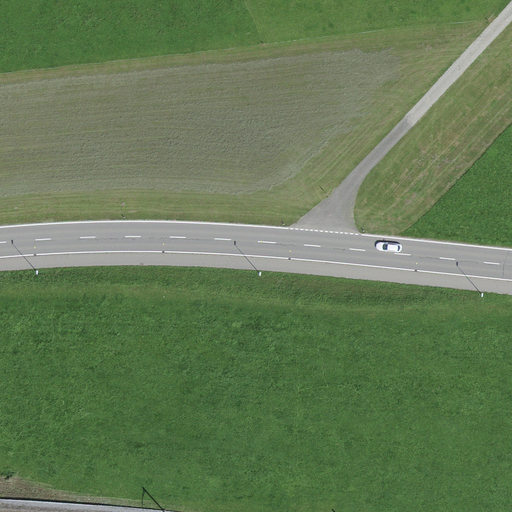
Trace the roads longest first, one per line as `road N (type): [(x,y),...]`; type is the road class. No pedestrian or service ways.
road 1 (secondary): [(511,266),(175,237),(0,242)]
road 2 (track): [(509,0),(358,166),(312,246)]
